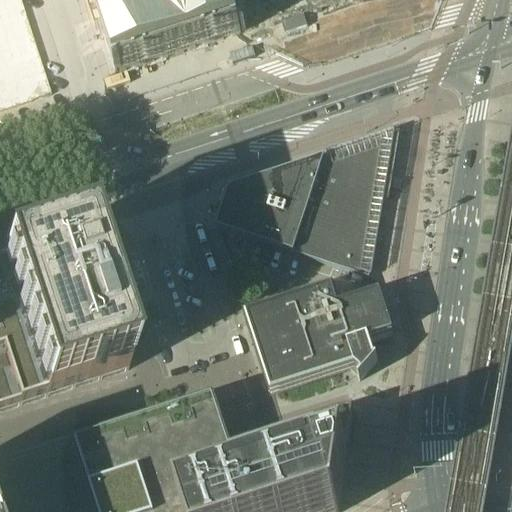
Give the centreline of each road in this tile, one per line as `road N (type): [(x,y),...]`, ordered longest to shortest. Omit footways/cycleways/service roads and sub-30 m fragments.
road 1 (secondary): [(484,61),(440,376),(443,511)]
road 2 (tertiary): [(488,40),(159,152),(108,132)]
road 3 (residential): [(127,183),(172,330),(191,349),(209,344),(217,324),(167,166)]
road 4 (tertiary): [(167,166),(484,61)]
road 5 (unclassified): [(55,0),(95,131)]
road 6 (tertiary): [(0,225),(127,183)]
